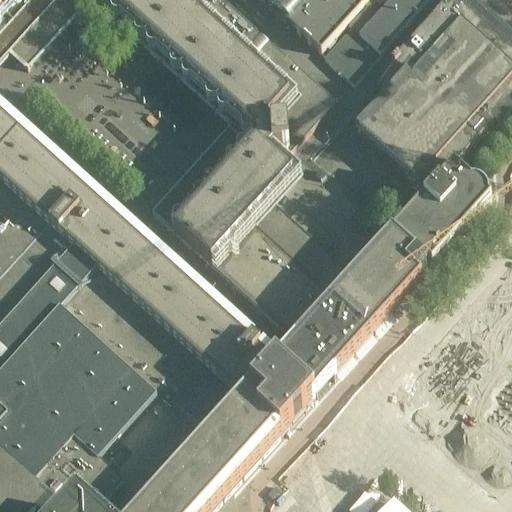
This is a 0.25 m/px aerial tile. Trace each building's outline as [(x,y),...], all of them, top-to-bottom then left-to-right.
[(364,271),(354,281),(272,206),(294,182),(281,170),(337,109),(264,41),(218,0),(0,0),(0,47),(11,58),(28,73),(93,0),(98,0),(102,3),(208,100),(219,110),(236,126),(152,218),(175,239),(212,272),(254,310),(258,313),(261,316),(296,348),(300,352),(290,362),(282,371),(316,402),(324,394),(399,310),(403,306),(411,297),(422,285),(420,282),(430,272),(394,239),(393,238),(364,271)] [(257,0),(278,19),(321,58),(348,29),(373,0),(257,0)] [(373,0),(348,29),(352,33),(324,64),(353,90),(432,0),(373,0)] [(473,0),(470,4),(467,3),(464,0),(452,0),(392,69),(403,79),(355,133),(418,189),(421,186),(433,197),(454,174),(497,126),(500,128),(511,115),(511,46),(510,45),(511,42),(511,33),(473,0)] [(87,79),(100,56),(86,48),(73,71),(87,79)] [(0,117),(0,511),(216,511),(310,409),(316,402),(282,371),(134,238),(119,224),(17,133),(0,117)] [(319,173),(315,179),(322,185),(326,179),(319,173)] [(454,174),(433,197),(396,238),(396,237),(394,239),(432,274),(492,208),(454,174)] [(367,240),(377,249),(386,238),(376,229),(367,240)] [(511,295),(429,384),(511,461),(511,295)]
